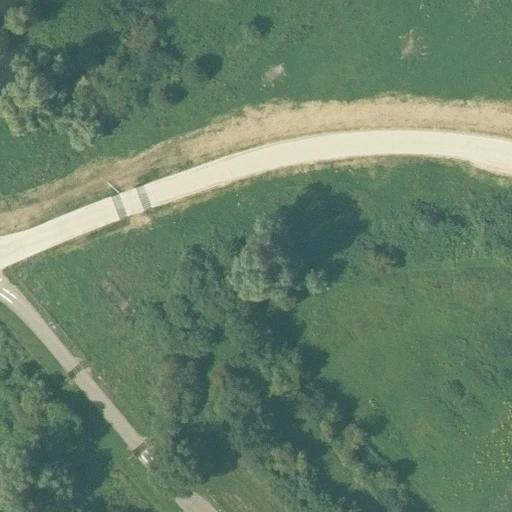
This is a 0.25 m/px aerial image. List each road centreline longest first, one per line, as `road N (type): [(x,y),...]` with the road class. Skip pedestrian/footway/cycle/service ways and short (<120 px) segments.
road 1 (unclassified): [(511,152),(464,142),(293,151),(234,166),(0,258)]
road 2 (unclassified): [(195,511),(0,289)]
